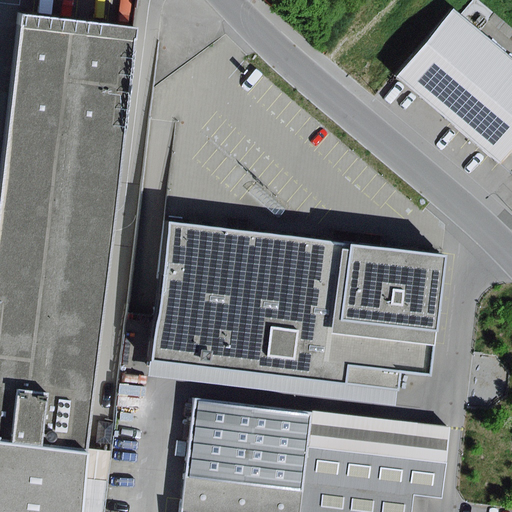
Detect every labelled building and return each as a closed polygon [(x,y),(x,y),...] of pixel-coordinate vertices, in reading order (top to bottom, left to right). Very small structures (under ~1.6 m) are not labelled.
[(502,165),(511,153),(511,61),(454,12),(399,77),(502,165)] [(140,31),(28,17),(0,240),(0,443),(90,455),(140,31)] [(255,185),(249,192),(279,218),(285,211),(255,185)] [(435,377),(450,259),(406,253),(213,228),(170,222),(152,360),(400,391),(402,373),(435,377)] [(400,391),(152,360),(150,376),(398,407),(400,391)] [(449,430),(196,401),(183,511),(409,511),(412,492),(441,496),(449,430)] [(0,511),(83,511),(90,455),(0,443),(0,511)]
